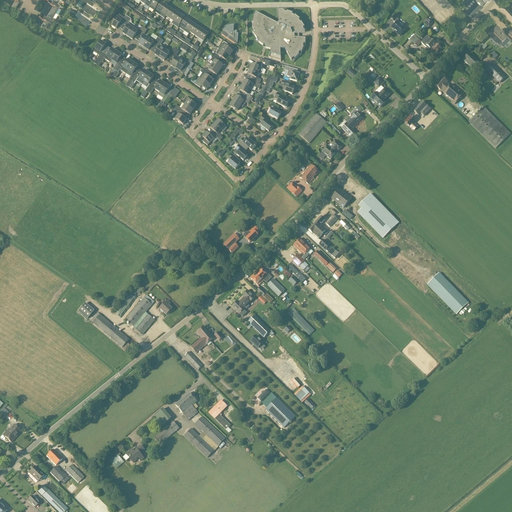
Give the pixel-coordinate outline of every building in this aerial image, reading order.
[(94,10),(96,8),(86,1),(87,0),(80,0),(81,0),(82,1),(81,2),(81,3),(81,5),(82,6),(83,6),(93,13),(95,10),(94,10)] [(155,0),(148,0),(145,5),(150,8),(155,0)] [(154,11),(156,9),(160,2),(157,0),(155,0),(150,8),(154,11)] [(471,0),(465,8),(473,16),(482,6),(475,0),(471,0)] [(60,5),(57,3),(54,1),(52,3),(47,1),(45,6),(56,12),(60,5)] [(156,12),(160,15),(166,6),(162,3),(156,12)] [(51,20),(56,12),(45,6),(42,11),(46,13),(45,16),(51,20)] [(171,9),(166,6),(160,15),(165,18),(166,17),(171,9)] [(175,12),(171,9),(166,17),(171,20),(175,12)] [(88,17),(90,14),(84,10),(82,13),(80,12),(77,17),(80,19),(86,23),(90,18),(88,17)] [(143,22),(145,19),(134,11),(131,14),(143,22)] [(180,15),(175,12),(171,20),(173,21),(172,23),(174,24),(180,15)] [(278,12),(279,24),(278,24),(278,25),(254,12),(253,22),(252,22),(254,31),(252,32),(257,40),(256,40),(261,48),(263,47),(271,50),(269,58),(281,62),(280,50),(285,49),(292,63),(299,55),(300,56),(304,48),(305,48),(305,39),(297,39),(297,34),(307,32),(301,24),(302,23),(295,17),(296,16),(287,13),(287,12),(278,12)] [(406,30),(397,23),(399,21),(397,19),(399,17),(396,14),(391,20),(396,24),(392,28),(396,32),(396,33),(400,36),(406,30)] [(121,22),(125,24),(129,18),(126,16),(124,19),(118,15),(111,26),(116,29),(121,22)] [(185,18),(180,15),(174,24),(174,25),(179,28),(180,26),(185,18)] [(35,20),(36,20),(36,21),(44,26),(46,27),(49,22),(51,20),(45,16),(43,18),(39,16),(37,18),(36,18),(35,20)] [(131,19),(129,18),(125,24),(128,26),(123,34),(128,37),(135,26),(129,23),(131,19)] [(180,28),(185,31),(191,22),(186,19),(181,27),(180,28)] [(429,28),(433,24),(427,19),(423,23),(429,28)] [(195,25),(191,22),(185,31),(189,34),(190,33),(195,25)] [(503,47),(510,39),(511,37),(511,30),(511,29),(506,34),(497,24),(488,33),(503,47)] [(199,29),(195,25),(190,33),(195,36),(199,29)] [(223,31),(221,35),(236,45),(237,43),(238,34),(237,33),(237,32),(236,31),(235,32),(234,31),(235,25),(234,25),(233,25),(232,26),(231,26),(230,26),(229,26),(228,27),(227,27),(226,28),(225,29),(224,30),(223,31)] [(137,32),(141,35),(145,29),(142,27),(140,30),(135,26),(128,37),(132,40),(137,32)] [(204,32),(199,29),(195,36),(199,39),(204,32)] [(209,35),(204,32),(199,39),(204,42),(209,35)] [(139,44),(144,47),(149,39),(144,36),(139,44)] [(413,36),(409,41),(412,43),(417,47),(421,42),(420,42),(413,36)] [(421,42),(421,43),(424,46),(426,48),(430,52),(436,44),(430,39),(426,36),(421,42)] [(151,37),(149,39),(144,47),(148,51),(154,43),(154,44),(157,45),(161,39),(158,38),(156,41),(151,37)] [(97,59),(100,61),(104,55),(101,53),(101,52),(106,45),(101,42),(95,50),(96,50),(94,52),(99,56),(97,59)] [(218,49),(219,49),(229,57),(233,52),(228,49),(230,46),(224,42),(222,45),(221,44),(218,49)] [(179,48),(186,52),(188,48),(182,44),(179,48)] [(426,48),(424,50),(431,56),(431,55),(434,57),(441,49),(436,44),(430,52),(426,48)] [(155,55),(160,58),(165,50),(166,49),(161,45),(159,47),(160,47),(155,55)] [(106,56),(104,55),(100,61),(102,62),(104,59),(110,63),(112,60),(117,52),(112,49),(107,57),(106,57),(106,56)] [(226,61),(229,57),(219,49),(214,57),(220,61),(222,58),(226,61)] [(170,53),(165,50),(160,58),(164,61),(170,53)] [(117,52),(112,60),(116,64),(122,56),(117,52)] [(463,60),(464,61),(473,69),(479,63),(470,54),(463,60)] [(213,63),(212,66),(220,71),(223,66),(218,63),(220,61),(214,57),(211,61),(213,63)] [(171,66),(176,69),(181,61),(176,58),(171,66)] [(250,70),(258,73),(261,74),(265,65),(269,66),(270,62),(261,59),(260,64),(259,67),(252,65),(250,70)] [(123,67),(120,65),(116,71),(118,73),(120,70),(126,74),(133,63),(128,60),(123,67)] [(186,64),(181,61),(176,69),(180,72),(186,64)] [(133,63),(126,74),(131,78),(133,75),(132,74),(136,68),(138,66),(133,63)] [(500,83),(505,78),(492,65),(487,70),(500,83)] [(216,76),(220,71),(212,66),(209,70),(206,68),(204,71),(210,75),(212,73),(216,76)] [(289,80),(297,82),(297,81),(298,82),(299,79),(298,79),(299,75),(292,73),(293,69),(286,67),(284,71),(288,72),(287,77),(290,78),(289,80)] [(346,73),(352,78),(355,74),(349,69),(346,73)] [(255,78),(253,81),(259,84),(261,81),(258,79),(259,77),(257,76),(258,73),(250,70),(248,75),(255,78)] [(139,78),(136,76),(132,82),(134,84),(136,81),(142,84),(149,74),(144,71),(139,78)] [(199,78),(200,79),(210,85),(213,81),(209,78),(210,75),(204,71),(199,78)] [(149,74),(142,84),(147,88),(145,91),(148,93),(152,87),(149,85),(154,77),(149,74)] [(384,82),(379,77),(374,82),(379,87),(384,82)] [(455,105),(463,95),(451,85),(450,86),(447,83),(447,82),(442,78),(435,86),(440,91),(441,90),(444,93),(453,101),(452,102),(455,105)] [(210,85),(200,79),(199,79),(199,80),(198,80),(197,81),(197,82),(197,83),(195,85),(201,88),(202,87),(207,90),(210,85)] [(245,81),(242,86),(252,91),(255,86),(259,89),(261,85),(259,84),(253,81),(252,85),(245,81)] [(283,92),(292,95),(294,89),(288,87),(289,84),(282,81),(281,87),(284,88),(283,92)] [(155,90),(160,93),(165,85),(160,82),(155,90)] [(165,85),(160,93),(158,95),(163,99),(161,102),(164,104),(168,98),(165,95),(170,88),(169,87),(169,86),(166,84),(165,85)] [(246,94),(244,97),(250,101),(252,98),(249,96),(252,91),(242,86),(240,91),(246,94)] [(384,100),(389,95),(384,90),(379,95),(376,93),(371,99),(380,108),(386,102),(384,100)] [(277,104),(285,108),(286,108),(288,106),(287,105),(288,103),(282,99),(284,97),(278,93),(275,99),(278,101),(277,104)] [(236,97),(233,101),(241,106),(243,108),(246,103),(248,105),(250,101),(244,97),(242,100),(236,97)] [(185,105),(193,111),(196,106),(188,100),(188,101),(185,99),(182,103),(185,105)] [(237,111),(241,106),(233,101),(230,106),(237,111)] [(340,102),(335,107),(340,112),(345,107),(340,102)] [(424,117),(431,109),(427,105),(426,106),(422,102),(413,111),(418,116),(420,113),(424,117)] [(179,108),(177,111),(184,115),(185,112),(190,115),(193,111),(185,105),(182,110),(179,108)] [(278,120),(281,114),(275,111),(277,108),(271,105),(269,108),(272,110),(269,115),(278,120)] [(484,107),(469,123),(494,148),(496,149),(510,134),(484,107)] [(182,117),(184,115),(177,111),(174,108),(172,112),(175,114),(173,118),(175,120),(183,125),(186,120),(182,117)] [(342,129),(350,138),(355,133),(352,129),(363,119),(357,113),(351,119),(352,120),(347,124),(346,123),(344,122),(341,126),(341,127),(342,128),(342,129)] [(309,144),(327,124),(316,114),(299,134),(309,144)] [(264,130),(265,130),(269,132),(270,130),(271,130),(273,128),(272,127),(267,123),(269,120),(263,116),(260,121),(263,123),(261,126),(261,128),(261,129),(262,130),(263,130),(264,130)] [(414,131),(418,126),(413,122),(415,121),(411,117),(405,123),(409,127),(414,131)] [(218,120),(215,125),(221,131),(223,132),(227,128),(223,124),(223,123),(220,120),(219,121),(218,120)] [(221,131),(215,125),(211,129),(217,135),(215,137),(216,137),(220,142),(223,139),(219,133),(221,131)] [(339,137),(342,133),(337,128),(334,131),(339,137)] [(214,139),(216,137),(215,137),(213,134),(211,137),(207,133),(203,137),(205,140),(203,142),(208,146),(212,142),(214,144),(217,141),(214,139)] [(256,146),(255,145),(256,145),(256,144),(255,144),(255,143),(254,143),(253,143),(253,144),(250,141),(249,142),(247,140),(246,141),(243,139),(239,144),(244,149),(246,146),(252,151),(256,146)] [(342,148),(335,142),(332,145),(333,146),(330,149),(328,147),(322,153),(331,160),(336,154),(335,153),(338,150),(339,151),(342,148)] [(245,150),(239,146),(236,150),(239,153),(237,155),(243,161),(247,157),(243,153),(245,150)] [(237,159),(232,155),(229,159),(230,161),(228,164),(235,170),(240,165),(235,161),(237,159)] [(313,178),(319,172),(311,166),(306,172),(305,173),(301,178),(300,177),(300,178),(308,185),(314,179),(313,178)] [(297,197),(302,191),(297,187),(292,193),(297,197)] [(351,199),(342,192),(339,190),(332,199),(344,208),(351,199)] [(371,194),(359,206),(362,209),(358,213),(383,239),(399,223),(371,194)] [(326,224),(329,227),(337,219),(334,216),(326,224)] [(313,226),(323,235),(325,234),(327,235),(329,232),(321,225),(325,220),(321,217),(313,226)] [(259,231),(256,228),(255,225),(253,221),(250,222),(243,229),(246,232),(242,236),(246,239),(250,243),(258,235),(256,234),(259,231)] [(323,235),(313,226),(309,230),(319,239),(323,235)] [(233,233),(222,244),(232,254),(239,247),(235,243),(239,239),(233,233)] [(297,242),(308,253),(310,255),(313,251),(301,239),(297,242)] [(323,241),(319,245),(328,253),(332,249),(323,241)] [(304,256),(308,253),(297,242),(293,246),(304,256)] [(330,255),(335,260),(340,255),(335,250),(330,255)] [(324,265),(327,261),(318,251),(314,255),(324,265)] [(299,267),(303,271),(308,266),(304,262),(305,261),(298,255),(292,260),(299,267)] [(262,282),(264,280),(266,282),(271,277),(267,273),(266,274),(260,268),(256,273),(258,275),(257,276),(262,282)] [(258,275),(256,273),(250,278),(258,286),(262,282),(257,276),(258,275)] [(468,303),(464,299),(439,273),(427,285),(456,315),(468,303)] [(293,277),(289,281),(294,286),(298,282),(293,277)] [(279,297),(285,291),(274,279),(267,285),(279,297)] [(263,297),(266,294),(260,287),(257,291),(263,297)] [(246,312),(243,310),(245,308),(246,309),(249,306),(248,305),(255,298),(248,291),(245,294),(247,296),(245,298),(244,297),(239,303),(238,301),(232,307),(239,314),(242,317),(246,312)] [(143,335),(155,321),(146,313),(155,302),(146,295),(126,320),(143,335)] [(122,304),(127,309),(134,301),(129,296),(122,304)] [(172,309),(169,306),(170,304),(167,301),(160,309),(166,315),(172,309)] [(78,311),(88,319),(95,311),(85,303),(78,311)] [(315,331),(298,314),(295,317),(312,334),(315,331)] [(93,323),(122,348),(129,340),(100,315),(93,323)] [(268,342),(275,335),(254,315),(248,322),(268,342)] [(191,348),(196,353),(204,347),(207,345),(207,344),(214,339),(204,327),(197,333),(202,339),(191,348)] [(231,342),(232,345),(234,343),(230,335),(225,338),(228,344),(231,342)] [(250,343),(258,350),(262,345),(255,338),(250,343)] [(279,348),(281,345),(273,338),(271,341),(279,348)] [(198,370),(202,366),(189,352),(185,356),(198,370)] [(278,373),(276,376),(286,386),(288,383),(278,373)] [(306,395),(308,393),(299,385),(297,387),(306,395)] [(198,413),(192,406),(197,402),(190,393),(176,405),(188,421),(198,413)] [(284,428),(296,417),(277,398),(265,410),(284,428)] [(305,402),(311,409),(315,406),(308,399),(305,402)] [(224,428),(226,430),(228,428),(230,426),(228,424),(219,414),(226,407),(221,402),(209,414),(224,428)] [(0,411),(5,417),(8,413),(3,408),(0,411)] [(172,419),(163,409),(155,416),(163,426),(172,419)] [(208,438),(218,447),(226,439),(202,416),(195,425),(203,433),(208,437),(208,438)] [(179,429),(173,422),(154,438),(160,445),(179,429)] [(3,435),(11,443),(21,431),(14,425),(10,430),(9,429),(3,435)] [(184,436),(207,459),(215,451),(191,429),(184,436)] [(144,459),(140,454),(144,451),(140,446),(133,452),(132,450),(123,458),(126,461),(129,459),(133,463),(139,458),(141,461),(144,459)] [(46,456),(56,466),(62,459),(53,450),(46,456)] [(120,461),(119,459),(119,458),(118,457),(117,457),(115,457),(114,457),(113,457),(112,458),(112,460),(111,461),(112,462),(112,463),(113,464),(114,465),(115,465),(117,465),(118,464),(119,463),(120,461)] [(66,471),(78,484),(84,477),(72,465),(66,471)] [(60,483),(61,482),(67,476),(56,466),(50,473),(60,483)] [(43,479),(42,478),(44,476),(35,467),(29,473),(38,482),(40,480),(41,481),(43,479)] [(38,492),(42,496),(47,491),(43,486),(40,489),(38,492)] [(47,491),(42,496),(43,497),(58,511),(64,511),(68,509),(61,503),(49,491),(48,490),(47,491)] [(28,501),(34,508),(39,503),(33,496),(28,501)]
